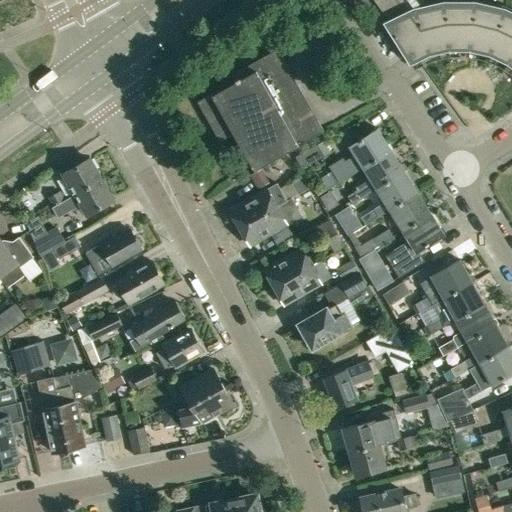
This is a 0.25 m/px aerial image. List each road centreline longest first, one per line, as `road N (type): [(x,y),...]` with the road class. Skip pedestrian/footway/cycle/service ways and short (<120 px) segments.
road 1 (residential): [(41,497),(294,442)]
road 2 (residential): [(294,442),(188,231)]
road 3 (residential): [(451,175),(338,0)]
road 4 (unclassified): [(188,231),(155,137),(111,51)]
road 5 (unclassified): [(85,72),(188,231)]
